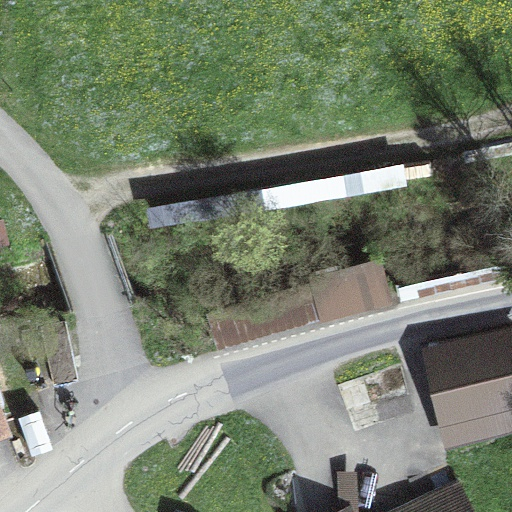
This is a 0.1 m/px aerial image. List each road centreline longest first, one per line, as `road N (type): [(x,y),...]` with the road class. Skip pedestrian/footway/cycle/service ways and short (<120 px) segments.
road 1 (track): [(511,296),(340,339),(200,387),(111,436),(67,474)]
road 2 (track): [(511,115),(54,188)]
road 3 (track): [(0,128),(54,188),(74,230),(103,315),(111,436)]
